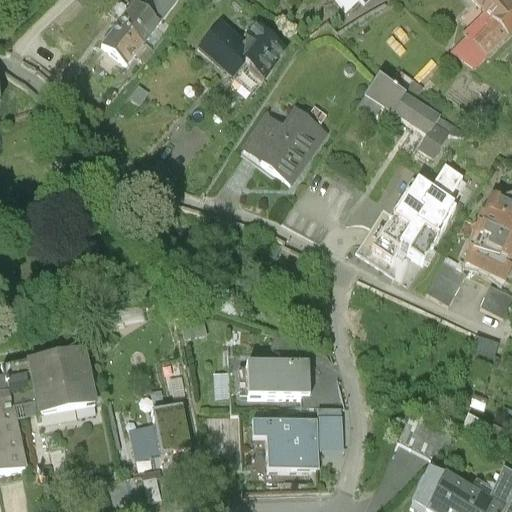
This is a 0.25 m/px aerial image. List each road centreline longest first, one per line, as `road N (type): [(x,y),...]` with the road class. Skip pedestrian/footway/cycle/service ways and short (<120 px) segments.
road 1 (residential): [(340,270),(277,237),(152,194),(0,66)]
road 2 (residential): [(350,508),(358,414),(335,333),(340,270)]
road 3 (residential): [(511,331),(474,326),(340,270)]
